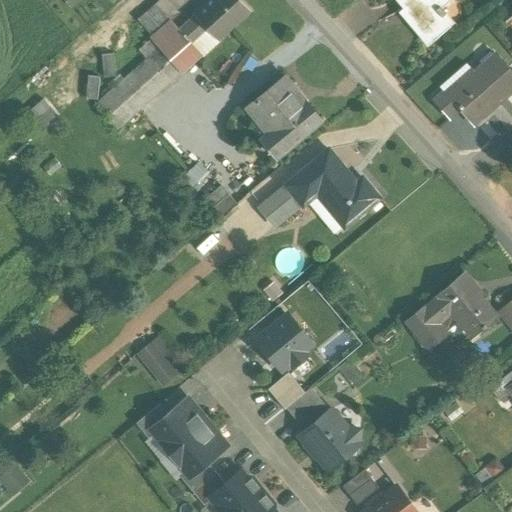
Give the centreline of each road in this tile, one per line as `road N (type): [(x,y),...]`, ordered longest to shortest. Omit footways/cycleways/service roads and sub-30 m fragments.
road 1 (residential): [(463,178),(302,0)]
road 2 (residential): [(320,511),(225,386)]
